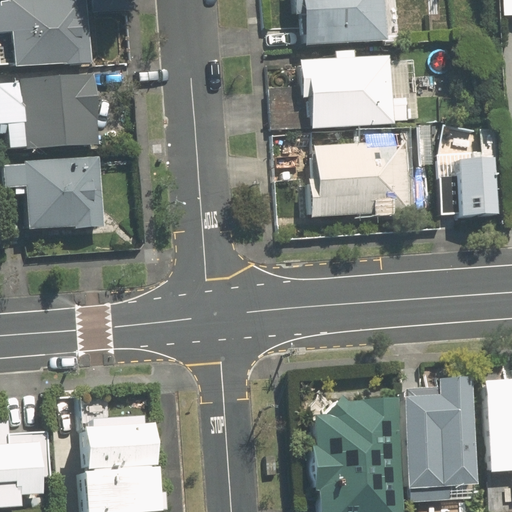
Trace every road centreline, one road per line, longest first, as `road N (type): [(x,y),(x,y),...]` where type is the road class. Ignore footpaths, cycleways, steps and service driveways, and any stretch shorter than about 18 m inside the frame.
road 1 (residential): [(187,0),(216,317)]
road 2 (tertiary): [(511,292),(216,317)]
road 3 (tertiary): [(216,317),(0,334)]
road 4 (residential): [(216,317),(232,511)]
